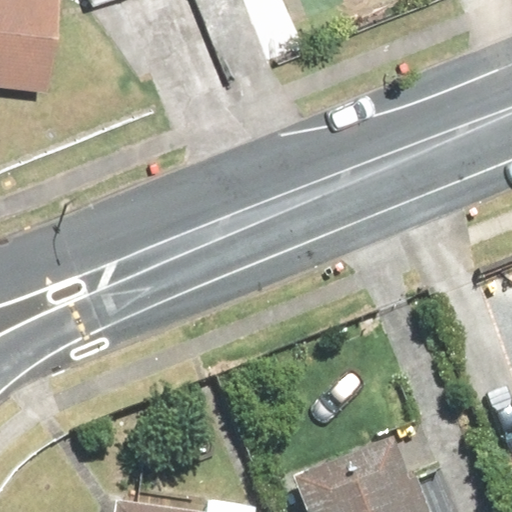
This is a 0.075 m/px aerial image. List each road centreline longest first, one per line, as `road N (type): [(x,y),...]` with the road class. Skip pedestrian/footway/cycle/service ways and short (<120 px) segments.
road 1 (tertiary): [(243,213),(511,100)]
road 2 (tertiary): [(243,213),(128,298),(0,358)]
road 3 (tertiary): [(0,271),(104,236),(243,213)]
